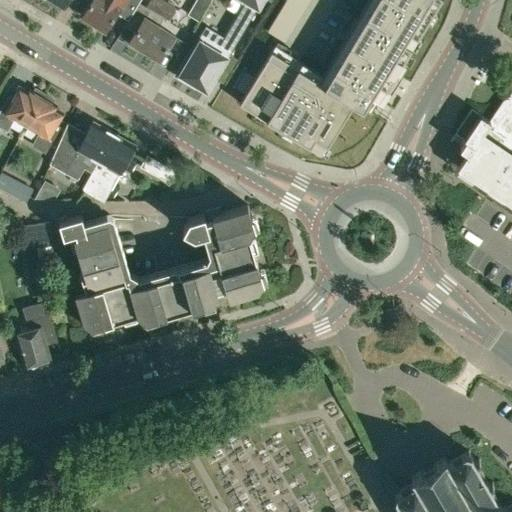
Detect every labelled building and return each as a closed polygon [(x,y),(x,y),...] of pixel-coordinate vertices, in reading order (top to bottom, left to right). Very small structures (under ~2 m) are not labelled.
[(89,0),(81,15),(105,30),(116,12),(128,19),(138,2),(138,0),(89,0)] [(170,50),(178,38),(157,26),(163,17),(167,19),(174,8),(160,0),(148,0),(145,7),(138,2),(128,19),(123,25),(134,32),(128,41),(129,42),(128,44),(138,51),(139,48),(158,60),(165,47),(170,50)] [(245,0),(249,2),(225,43),(202,30),(178,70),(182,72),(181,73),(205,87),(223,58),(226,60),(260,0),(245,0)] [(195,0),(188,14),(198,20),(209,0),(195,0)] [(271,50),(239,103),(255,113),(256,113),(260,107),(269,113),(266,119),(282,129),(286,123),(296,129),(292,135),(293,135),(309,145),(314,137),(323,142),(326,144),(352,102),(362,109),(363,107),(370,95),(378,100),(396,71),(410,47),(411,47),(402,41),(408,31),(417,37),(417,36),(426,21),(418,16),(424,6),(432,11),(438,0),(366,0),(322,74),(296,59),(299,55),(290,49),(287,53),(274,45),(271,50)] [(511,86),(489,120),(471,108),(454,134),(459,137),(463,140),(457,148),(465,153),(456,167),(511,204),(511,86)] [(27,124),(44,94),(35,89),(33,92),(28,89),(26,92),(18,87),(11,99),(8,97),(0,111),(0,124),(6,128),(13,116),(27,124)] [(44,94),(27,124),(39,132),(33,143),(44,150),(58,126),(56,125),(63,113),(55,108),(56,105),(51,102),(53,99),(44,94)] [(98,160),(114,132),(93,120),(77,148),(60,138),(49,163),(78,179),(84,168),(91,172),(98,160)] [(114,132),(98,160),(91,172),(82,188),(103,200),(135,144),(114,132)] [(155,175),(162,164),(146,155),(140,167),(155,175)] [(0,186),(6,190),(11,179),(1,173),(0,175),(0,186)] [(253,227),(255,227),(248,205),(222,213),(220,207),(205,212),(204,214),(190,218),(184,229),(194,234),(210,229),(215,249),(208,261),(182,269),(179,264),(156,271),(156,276),(130,284),(129,278),(126,279),(109,222),(91,227),(89,222),(85,223),(83,214),(60,221),(64,236),(74,233),(87,279),(90,278),(97,282),(98,287),(76,294),(85,323),(90,325),(91,328),(138,314),(144,317),(145,320),(215,299),(214,297),(218,290),(216,286),(225,284),(228,294),(259,285),(261,281),(262,280),(249,235),(253,227)] [(51,221),(22,224),(25,248),(53,244),(51,221)] [(39,360),(50,357),(46,343),(56,340),(44,301),(23,308),(30,328),(15,333),(24,364),(28,364),(32,366),(37,364),(39,360)] [(511,511),(511,499),(501,506),(490,486),(493,484),(492,481),(488,483),(476,463),(480,461),(478,459),(475,461),(468,449),(448,461),(445,456),(434,463),(434,465),(423,472),(421,471),(410,477),(413,481),(392,494),(398,505),(395,507),(397,510),(400,508),(401,511),(511,511)]
